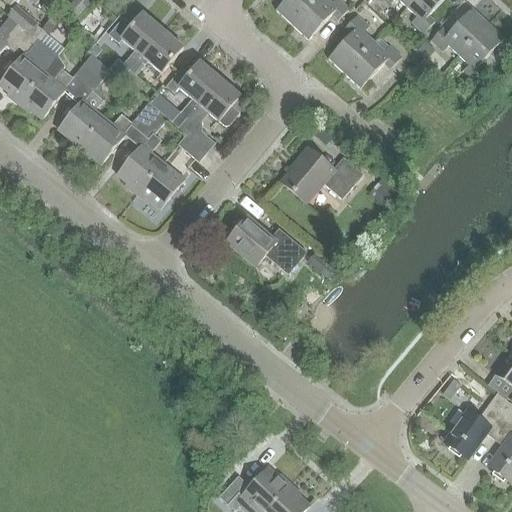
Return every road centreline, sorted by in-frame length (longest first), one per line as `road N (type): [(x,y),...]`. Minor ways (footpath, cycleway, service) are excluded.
road 1 (residential): [(149,271),(282,108),(284,84),(223,16),(229,0)]
road 2 (residential): [(149,271),(365,447)]
road 3 (residential): [(365,447),(511,285)]
road 4 (residential): [(0,149),(149,271)]
